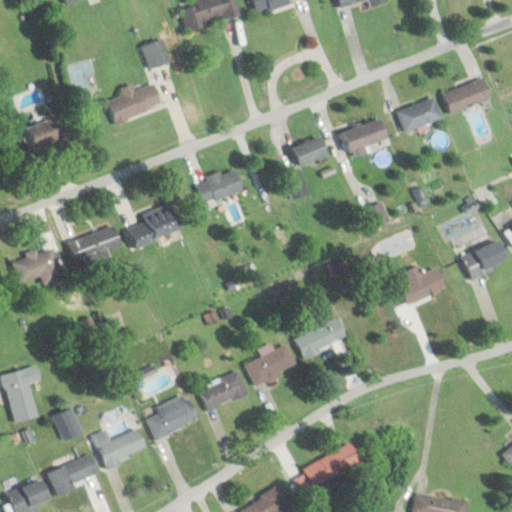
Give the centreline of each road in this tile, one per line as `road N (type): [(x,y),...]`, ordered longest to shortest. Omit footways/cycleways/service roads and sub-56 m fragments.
road 1 (residential): [(0,221),(511,19)]
road 2 (residential): [(511,342),(381,379),(160,511)]
